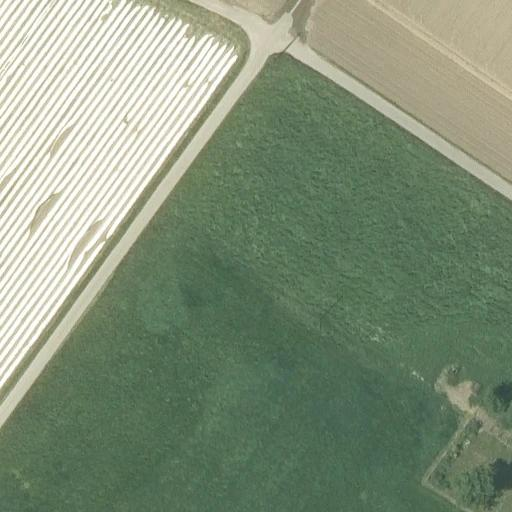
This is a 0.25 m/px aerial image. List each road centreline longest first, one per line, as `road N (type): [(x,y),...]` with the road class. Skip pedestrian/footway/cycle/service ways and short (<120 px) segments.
road 1 (track): [(299,0),(0,415)]
road 2 (track): [(274,34),(511,194)]
